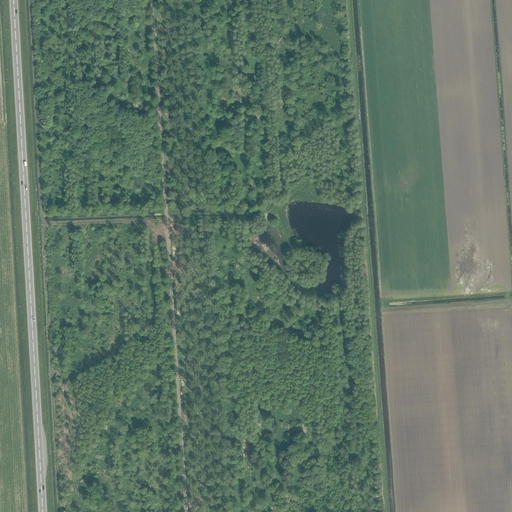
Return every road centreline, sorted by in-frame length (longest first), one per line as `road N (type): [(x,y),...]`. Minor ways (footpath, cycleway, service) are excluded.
road 1 (unclassified): [(185,511),(151,0)]
road 2 (trunk): [(42,511),(13,0)]
